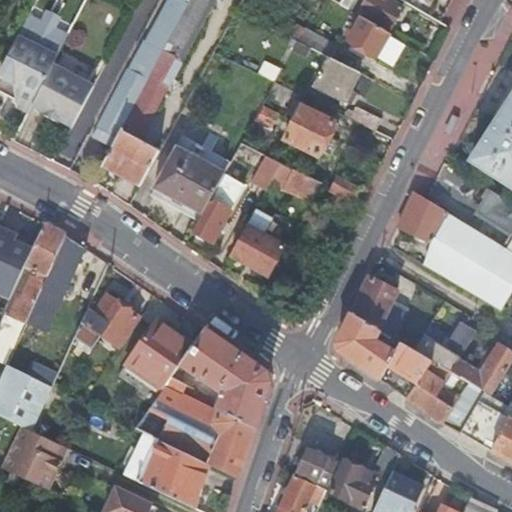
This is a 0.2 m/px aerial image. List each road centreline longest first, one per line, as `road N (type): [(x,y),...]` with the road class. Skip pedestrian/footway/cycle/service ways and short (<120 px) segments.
road 1 (residential): [(297,359),(366,244),(485,0)]
road 2 (residential): [(0,164),(81,206),(297,359)]
road 3 (residential): [(297,359),(511,489)]
road 4 (residential): [(245,511),(297,359)]
